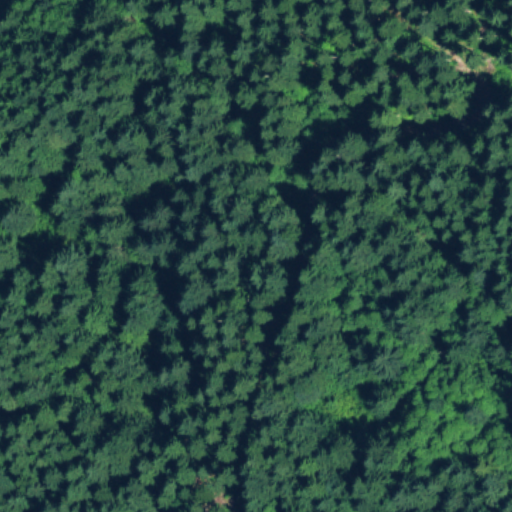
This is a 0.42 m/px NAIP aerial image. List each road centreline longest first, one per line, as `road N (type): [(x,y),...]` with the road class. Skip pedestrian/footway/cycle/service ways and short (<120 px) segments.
road 1 (track): [(238,511),(232,490),(297,256),(315,157),(511,98)]
road 2 (track): [(463,114),(467,55),(393,0)]
